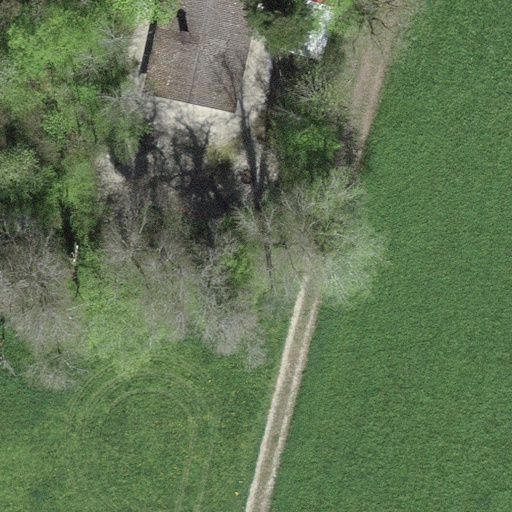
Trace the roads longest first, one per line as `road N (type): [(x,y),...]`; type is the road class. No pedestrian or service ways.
road 1 (track): [(382,0),(252,511)]
road 2 (track): [(138,0),(127,79),(211,121)]
